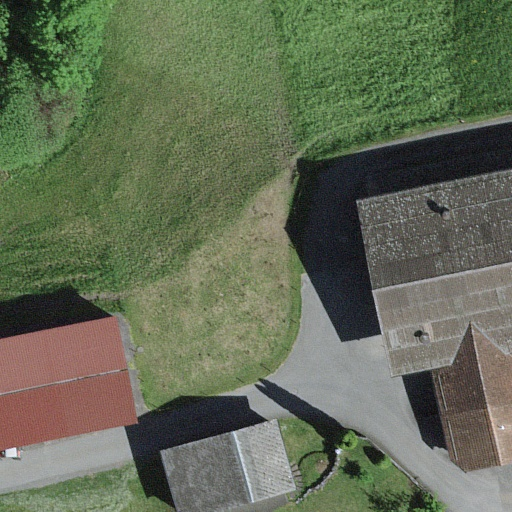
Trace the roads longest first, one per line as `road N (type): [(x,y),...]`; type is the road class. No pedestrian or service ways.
road 1 (track): [(511,136),(344,176),(324,211),(324,278)]
road 2 (track): [(333,382),(474,511)]
